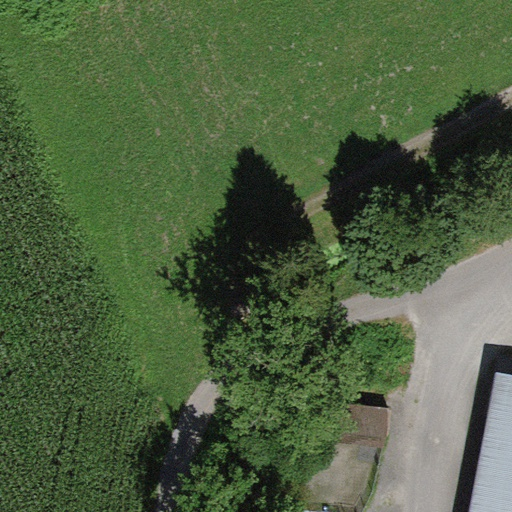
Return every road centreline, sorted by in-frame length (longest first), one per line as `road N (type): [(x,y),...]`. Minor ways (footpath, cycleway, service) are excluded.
road 1 (track): [(240,353),(242,253),(338,186),(511,89)]
road 2 (track): [(240,353),(511,238)]
road 3 (track): [(184,511),(198,405),(240,353)]
